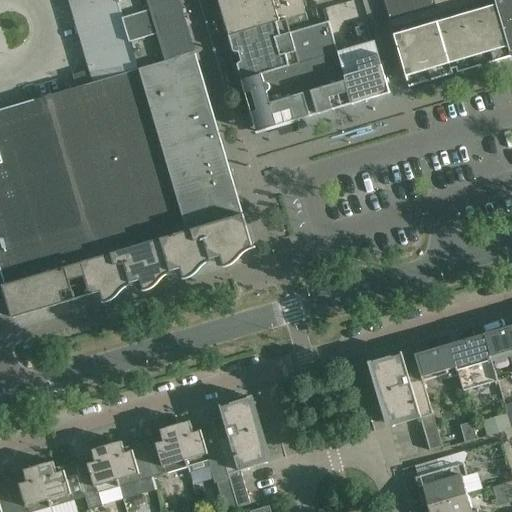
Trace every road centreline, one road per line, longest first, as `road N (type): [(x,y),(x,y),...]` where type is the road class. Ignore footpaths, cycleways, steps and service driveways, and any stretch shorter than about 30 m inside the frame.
road 1 (residential): [(0,453),(511,302)]
road 2 (tertiary): [(0,397),(511,249)]
road 3 (residential): [(390,511),(371,450),(297,470),(309,511)]
